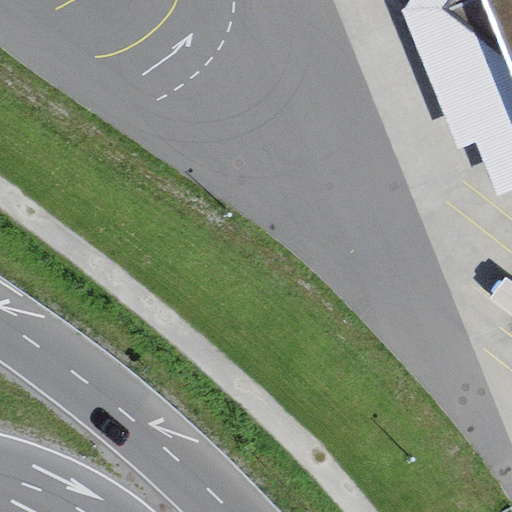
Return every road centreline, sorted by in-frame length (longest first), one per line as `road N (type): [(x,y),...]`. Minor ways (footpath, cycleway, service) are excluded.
road 1 (track): [(0,191),(232,383),(357,511)]
road 2 (motorway): [(230,511),(122,411),(0,322)]
